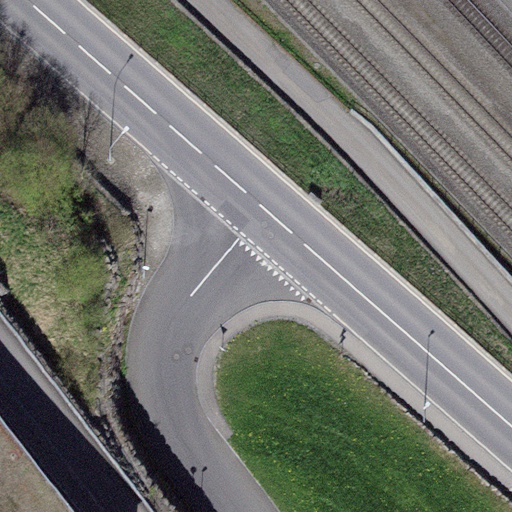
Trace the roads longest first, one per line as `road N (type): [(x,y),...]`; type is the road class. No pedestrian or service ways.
road 1 (residential): [(263,208),(183,305),(163,365),(165,397),(180,431),(242,511)]
road 2 (primary): [(511,427),(263,208)]
road 3 (primary): [(263,208),(27,0)]
road 4 (residential): [(119,511),(0,366)]
